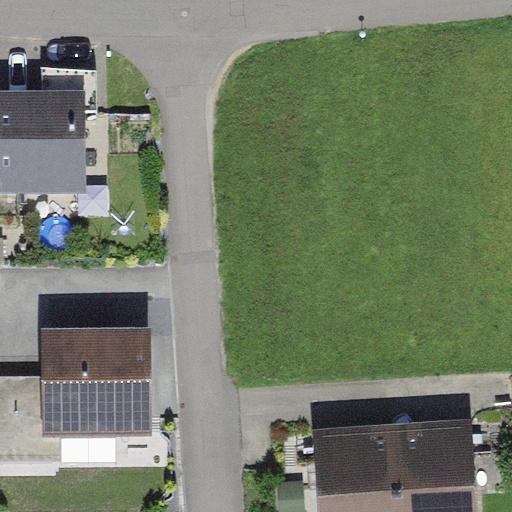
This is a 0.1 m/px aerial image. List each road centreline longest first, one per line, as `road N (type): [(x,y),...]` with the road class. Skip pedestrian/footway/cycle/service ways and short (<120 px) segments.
road 1 (residential): [(176,22),(208,511)]
road 2 (residential): [(475,0),(176,22)]
road 3 (residential): [(176,22),(0,7)]
